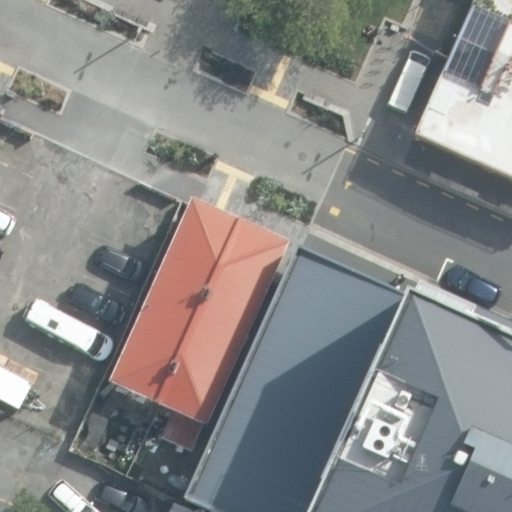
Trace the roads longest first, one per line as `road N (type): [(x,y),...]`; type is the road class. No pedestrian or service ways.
road 1 (residential): [(357,189),(0,30)]
road 2 (residential): [(511,256),(357,189)]
